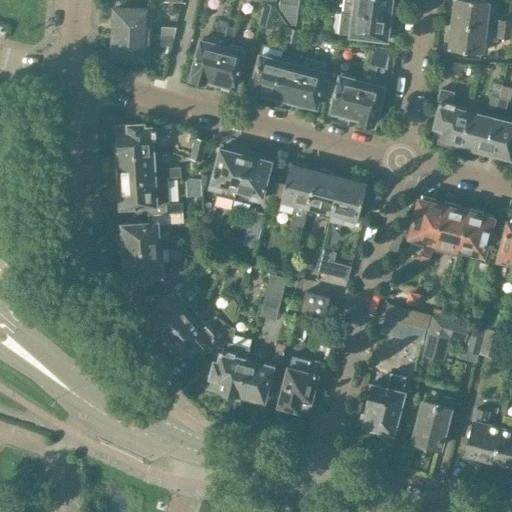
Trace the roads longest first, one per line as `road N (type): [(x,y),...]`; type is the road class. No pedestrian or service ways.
road 1 (residential): [(403,162),(66,72)]
road 2 (residential): [(316,480),(403,162)]
road 3 (residential): [(78,275),(66,72)]
road 4 (residential): [(403,162),(421,0)]
road 5 (tertiary): [(91,406),(0,315)]
road 6 (tertiary): [(203,451),(91,406)]
road 7 (tertiary): [(432,511),(316,480)]
